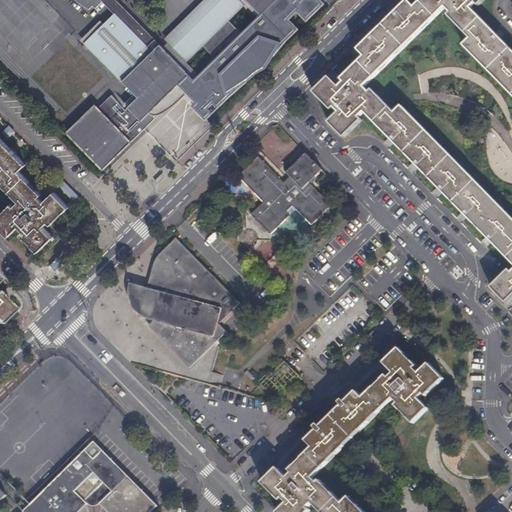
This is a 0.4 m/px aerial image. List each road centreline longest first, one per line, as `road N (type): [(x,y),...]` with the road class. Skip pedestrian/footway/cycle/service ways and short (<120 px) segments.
road 1 (residential): [(222,488),(439,277)]
road 2 (residential): [(439,277),(268,102)]
road 3 (residential): [(60,313),(222,488)]
road 4 (residential): [(268,102),(131,240)]
road 5 (residential): [(0,106),(131,240)]
road 6 (residential): [(372,0),(268,102)]
road 7 (residential): [(493,382),(491,329),(439,277)]
